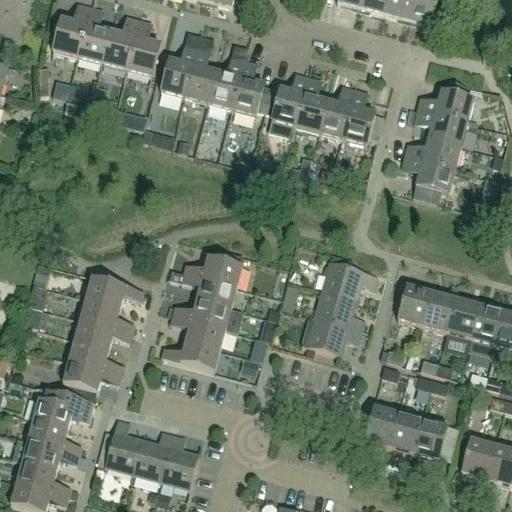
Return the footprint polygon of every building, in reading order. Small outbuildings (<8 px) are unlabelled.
[(207,0),(205,8),(228,14),(231,0),(207,0)] [(360,15),(363,0),(337,0),(335,9),(360,15)] [(363,0),(360,15),(383,21),(388,0),(363,0)] [(388,0),(383,21),(407,27),(413,0),(388,0)] [(413,0),(407,27),(430,33),(435,15),(447,18),(451,0),(413,0)] [(76,63),(89,13),(76,10),(72,27),(60,24),(51,57),(76,63)] [(102,16),(89,13),(76,63),(101,70),(109,36),(97,33),(102,16)] [(109,36),(101,70),(125,76),(138,26),(125,22),(120,39),(109,36)] [(151,29),(138,26),(125,76),(150,83),(158,49),(146,46),(151,29)] [(186,37),(183,49),(179,67),(168,64),(159,97),(182,104),(199,41),(186,37)] [(199,41),(182,104),(206,110),(215,76),(204,73),(211,44),(199,41)] [(215,76),(206,110),(229,116),(242,64),(245,53),(233,50),(226,79),(215,76)] [(242,64),(229,116),(253,122),(255,116),(263,118),(269,94),(261,92),(262,88),(251,85),(255,68),(242,64)] [(47,74),(38,74),(38,86),(47,86),(47,74)] [(269,94),(263,118),(271,121),(269,126),(268,134),(271,139),(291,144),(294,132),(306,81),(294,78),(290,96),(278,93),(277,96),(269,94)] [(319,84),(306,81),(294,132),(317,138),(325,104),(314,102),(319,84)] [(418,103),(415,116),(465,129),(471,105),(463,103),(465,93),(441,87),(436,108),(418,103)] [(337,107),(325,104),(317,138),(341,144),(353,94),(341,90),(337,107)] [(353,94),(341,144),(364,150),(373,117),(361,114),(366,97),(353,94)] [(465,129),(415,116),(412,128),(429,133),(426,144),(459,152),(465,129)] [(459,152),(426,144),(423,154),(406,150),(403,162),(453,175),(459,152)] [(453,175),(403,162),(399,175),(417,180),(414,191),(415,191),(411,203),(436,210),(439,197),(447,199),(453,175)] [(185,270),(183,279),(235,293),(241,272),(207,263),(203,275),(185,270)] [(328,269),(321,297),(355,307),(360,290),(372,293),(376,282),(328,269)] [(183,279),(183,280),(170,276),(168,285),(181,288),(198,293),(195,305),(230,314),(235,293),(183,279)] [(89,283),(83,305),(119,314),(122,303),(138,307),(141,297),(89,283)] [(406,291),(396,326),(421,333),(431,298),(406,291)] [(321,297),(313,324),(360,337),(363,325),(351,322),(355,307),(321,297)] [(455,305),(431,298),(421,333),(446,339),(455,305)] [(119,314),(83,305),(78,325),(113,335),(113,336),(130,340),(132,331),(116,326),(119,314)] [(174,312),(172,321),(224,335),(230,314),(195,305),(192,317),(174,312)] [(455,305),(446,339),(443,350),(467,357),(470,346),(479,311),(455,305)] [(470,346),(467,357),(491,364),(494,353),(503,318),(479,311),(470,346)] [(511,320),(503,318),(494,353),(511,357),(511,320)] [(224,335),(172,321),(170,331),(187,335),(184,347),(219,356),(224,335)] [(360,337),(313,324),(308,323),(300,351),(340,362),(345,346),(357,349),(360,337)] [(113,335),(78,325),(72,347),(107,357),(110,345),(128,349),(130,340),(113,336),(113,335)] [(72,347),(66,368),(101,377),(101,378),(119,383),(121,372),(104,368),(107,357),(72,347)] [(219,356),(184,347),(181,359),(163,354),(161,364),(213,377),(219,356)] [(388,356),(385,367),(400,372),(403,360),(388,356)] [(434,381),(437,370),(422,366),(419,377),(434,381)] [(101,377),(66,368),(61,389),(96,398),(99,387),(116,391),(119,383),(101,378),(101,377)] [(437,370),(434,381),(449,385),(452,374),(437,370)] [(398,377),(383,373),(380,384),(395,388),(398,377)] [(482,394),(485,383),(471,379),(468,390),(482,394)] [(429,398),(432,387),(417,383),(415,394),(429,398)] [(485,383),(482,394),(497,399),(500,387),(485,383)] [(447,391),(432,387),(429,398),(444,402),(447,391)] [(37,406),(31,427),(65,437),(69,425),(86,429),(89,419),(91,409),(85,407),(81,406),(58,400),(39,395),(37,406)] [(503,418),(506,407),(491,403),(488,414),(503,418)] [(511,408),(506,407),(503,418),(511,420),(511,408)] [(388,454),(398,419),(373,412),(363,447),(388,454)] [(422,426),(398,419),(388,454),(412,460),(422,426)] [(132,481),(141,446),(125,442),(129,429),(116,425),(103,473),(132,481)] [(447,432),(422,426),(412,460),(437,467),(447,432)] [(65,437),(31,427),(25,448),(59,457),(59,458),(77,463),(80,453),(62,448),(65,437)] [(157,450),(141,446),(132,481),(159,488),(172,441),(160,438),(157,450)] [(185,444),(172,441),(159,488),(188,496),(198,462),(181,457),(185,444)] [(14,445),(8,466),(20,469),(54,478),(57,466),(75,471),(77,463),(59,458),(59,457),(25,448),(14,445)] [(485,486),(495,451),(470,445),(460,480),(485,486)] [(511,484),(511,456),(495,451),(485,486),(510,493),(511,484)] [(54,478),(20,469),(14,490),(48,499),(48,500),(66,504),(68,495),(51,490),(54,478)] [(48,499),(14,490),(8,511),(9,511),(44,511),(45,509),(58,511),(63,511),(66,504),(48,500),(48,499)]
